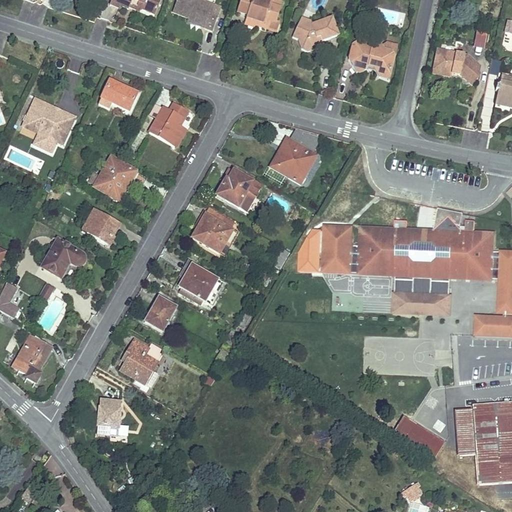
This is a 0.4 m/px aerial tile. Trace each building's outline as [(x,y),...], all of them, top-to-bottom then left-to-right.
[(111,0),(111,2),(120,6),(128,10),(129,8),(132,1),(135,2),(133,6),(142,10),(154,15),(160,0),(111,0)] [(213,6),(197,0),(177,0),(172,13),(189,19),(205,26),(204,29),(212,32),(218,15),(211,13),(213,6)] [(261,0),(240,0),(237,13),(247,16),(246,19),(267,26),(266,30),(276,33),(279,24),(276,23),(280,10),(270,7),(271,3),(261,0)] [(282,4),(270,0),(261,0),(271,3),(270,7),(280,10),(282,4)] [(135,2),(132,1),(129,8),(138,11),(142,10),(133,6),(135,2)] [(221,9),(213,6),(211,13),(218,15),(221,9)] [(383,11),(379,18),(394,25),(397,17),(383,11)] [(332,18),(312,26),(313,28),(305,31),(297,28),(293,38),(298,40),(302,50),(308,52),(317,49),(315,44),(322,42),(338,36),(332,18)] [(313,28),(312,26),(310,22),(302,18),(297,28),(305,31),(313,28)] [(205,26),(189,19),(188,22),(204,29),(205,26)] [(266,30),(267,26),(246,19),(244,25),(254,28),(255,26),(266,30)] [(483,48),(485,36),(477,34),(475,47),(483,48)] [(372,47),(370,42),(365,45),(357,43),(352,46),(349,60),(357,74),(360,75),(366,71),(367,69),(369,68),(373,69),(379,79),(391,72),(394,58),(391,53),(383,51),(381,48),(374,46),(372,47)] [(388,43),(381,48),(383,51),(391,53),(394,58),(397,46),(388,43)] [(466,57),(437,51),(433,70),(451,74),(460,76),(471,86),(477,80),(479,68),(466,57)] [(499,85),(511,87),(511,81),(500,79),(499,85)] [(109,82),(98,106),(109,111),(112,104),(129,112),(136,94),(109,82)] [(495,103),(511,107),(511,87),(499,85),(498,88),(496,88),(495,93),(497,93),(495,103)] [(33,146),(51,154),(57,143),(62,146),(75,118),(60,111),(58,117),(51,114),(54,109),(34,100),(24,122),(40,129),(38,135),(33,146)] [(180,128),(177,126),(180,121),(183,122),(188,113),(174,105),(170,112),(164,109),(163,110),(157,120),(149,134),(173,148),(183,129),(180,128)] [(157,120),(163,110),(155,106),(149,116),(157,120)] [(60,111),(54,109),(51,114),(58,117),(60,111)] [(24,122),(22,127),(38,135),(40,129),(24,122)] [(91,128),(82,124),(78,131),(87,135),(91,128)] [(176,149),(186,131),(183,129),(173,148),(176,149)] [(295,131),(289,141),(286,139),(281,147),(286,150),(276,167),(289,175),(287,178),(300,186),(316,157),(312,154),(320,139),(295,131)] [(286,150),(281,147),(269,168),(287,178),(289,175),(276,167),(286,150)] [(129,151),(125,157),(132,161),(136,155),(129,151)] [(135,173),(111,159),(99,179),(95,186),(94,188),(116,201),(128,180),(130,182),(135,173)] [(228,181),(233,172),(229,169),(221,182),(223,184),(225,180),(228,181)] [(223,184),(216,196),(246,213),(261,187),(233,172),(228,181),(225,180),(223,184)] [(89,183),(95,186),(99,179),(93,176),(89,183)] [(60,193),(51,189),(44,203),(53,207),(60,193)] [(207,213),(205,216),(230,231),(234,224),(209,210),(207,213)] [(438,210),(433,232),(460,233),(463,215),(438,210)] [(86,235),(98,214),(93,211),(81,233),(86,235)] [(197,230),(205,216),(207,213),(204,211),(194,228),(197,230)] [(119,226),(98,214),(86,235),(107,247),(119,226)] [(197,230),(192,239),(218,255),(232,232),(230,231),(205,216),(197,230)] [(345,246),(346,228),(324,227),(322,273),(396,276),(395,294),(451,297),(452,278),(500,280),(499,313),(504,314),(504,319),(476,318),(475,336),(511,337),(511,253),(492,253),(493,235),(474,234),(474,227),(465,227),(465,233),(460,233),(433,232),(428,237),(428,241),(420,240),(420,235),(417,231),(361,229),(360,247),(350,247),(345,246)] [(428,237),(433,232),(417,231),(420,235),(420,240),(428,241),(428,237)] [(218,255),(224,258),(237,235),(232,232),(218,255)] [(82,255),(57,241),(42,268),(61,279),(70,263),(76,266),(79,266),(83,265),(84,260),(84,258),(82,255)] [(279,270),(289,254),(282,249),(272,265),(279,270)] [(296,259),(292,267),(297,270),(301,262),(296,259)] [(179,277),(183,280),(191,266),(193,263),(189,260),(179,277)] [(320,263),(311,263),(310,272),(320,272),(320,263)] [(217,280),(191,266),(183,280),(178,288),(180,290),(178,293),(201,306),(203,302),(210,306),(217,294),(211,291),(217,280)] [(266,287),(272,277),(263,272),(257,282),(266,287)] [(223,283),(217,280),(211,291),(217,294),(223,283)] [(7,284),(0,298),(0,311),(14,320),(19,311),(8,305),(17,289),(7,284)] [(42,293),(49,297),(53,290),(46,286),(42,293)] [(42,293),(39,298),(46,302),(49,297),(42,293)] [(451,297),(395,294),(394,314),(450,316),(451,297)] [(176,309),(158,299),(144,323),(162,333),(176,309)] [(251,315),(246,312),(238,326),(243,329),(251,315)] [(240,337),(231,331),(225,342),(234,347),(240,337)] [(30,338),(18,359),(24,362),(18,372),(27,377),(26,379),(34,384),(39,376),(36,374),(50,350),(30,338)] [(134,341),(123,361),(126,363),(121,372),(151,389),(158,375),(153,372),(161,357),(159,355),(151,351),(134,341)] [(151,351),(159,355),(162,350),(154,345),(151,351)] [(222,351),(216,360),(224,365),(229,356),(222,351)] [(24,362),(18,359),(12,369),(18,372),(24,362)] [(210,388),(216,379),(209,375),(203,384),(210,388)] [(96,435),(117,437),(118,427),(121,403),(100,401),(96,435)] [(511,402),(473,406),(479,486),(511,483),(511,402)] [(475,456),(471,410),(456,411),(459,457),(475,456)] [(434,460),(443,445),(402,419),(393,434),(434,460)] [(128,428),(118,427),(117,437),(127,438),(128,428)] [(420,494),(415,486),(404,493),(410,501),(420,494)] [(20,499),(27,504),(34,494),(27,489),(20,499)]
